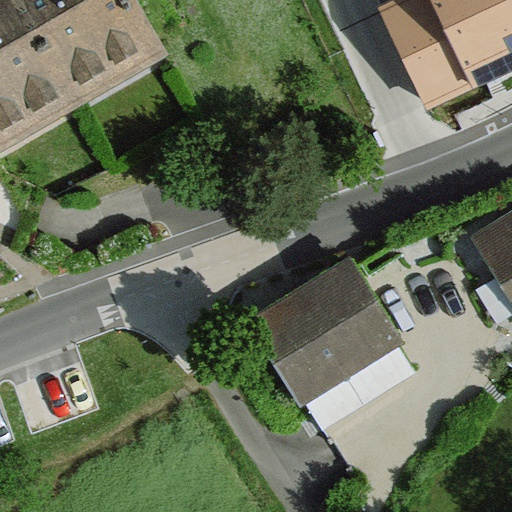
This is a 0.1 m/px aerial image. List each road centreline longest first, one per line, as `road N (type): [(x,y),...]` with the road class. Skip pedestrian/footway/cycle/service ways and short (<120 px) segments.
road 1 (tertiary): [(511,152),(165,280),(0,351)]
road 2 (track): [(165,280),(301,511)]
